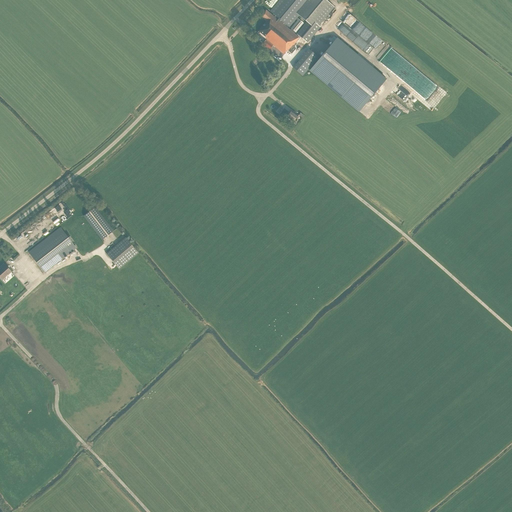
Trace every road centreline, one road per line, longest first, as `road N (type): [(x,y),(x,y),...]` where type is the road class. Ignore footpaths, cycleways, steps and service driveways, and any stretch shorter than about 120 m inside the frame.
road 1 (unclassified): [(0,234),(122,135),(251,0)]
road 2 (track): [(146,511),(61,418),(56,386),(0,323)]
